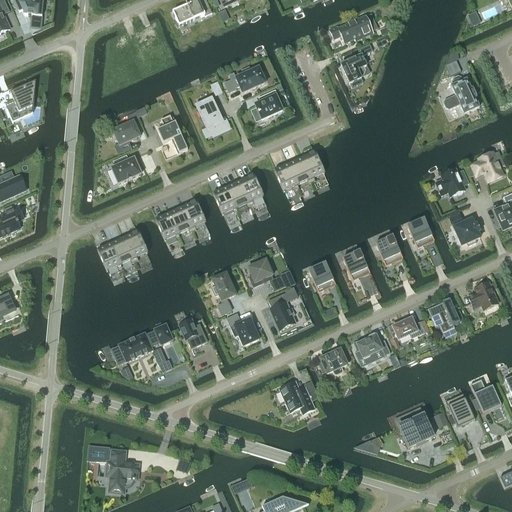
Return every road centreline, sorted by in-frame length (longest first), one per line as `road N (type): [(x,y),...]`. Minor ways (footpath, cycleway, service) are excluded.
road 1 (unclassified): [(417,498),(163,419)]
road 2 (residential): [(504,260),(278,360)]
road 3 (unclassified): [(82,33),(61,241)]
road 4 (residential): [(304,56),(331,119),(250,156)]
road 5 (residential): [(278,360),(163,419)]
road 6 (unclassified): [(39,511),(50,387)]
